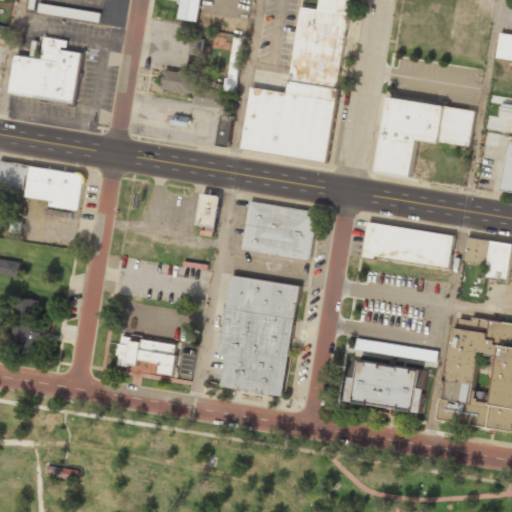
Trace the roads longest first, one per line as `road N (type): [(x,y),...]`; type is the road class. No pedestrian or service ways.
road 1 (residential): [(0,375),(511,460)]
road 2 (tertiary): [(511,219),(0,136)]
road 3 (residential): [(379,0),(312,427)]
road 4 (residential): [(140,0),(78,388)]
